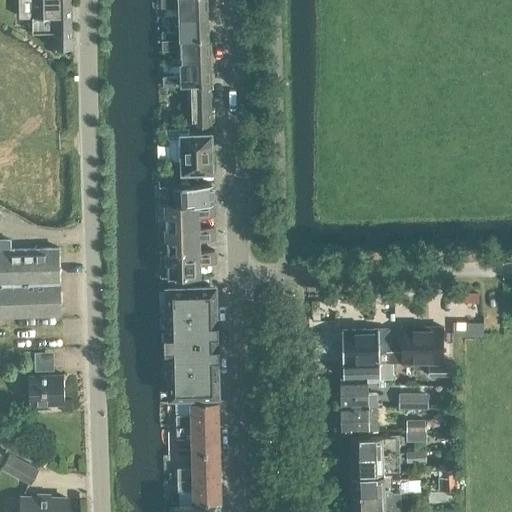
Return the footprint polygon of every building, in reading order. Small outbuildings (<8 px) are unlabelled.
[(73,49),(71,0),(19,0),(20,17),(33,17),(33,32),(55,32),(55,49),(73,49)] [(208,16),(207,0),(162,0),(162,9),(179,8),(179,17),(208,16)] [(162,40),(209,39),(208,16),(179,17),(179,26),(174,26),(174,31),(161,31),(161,39),(162,39),(162,40)] [(210,61),(209,39),(162,40),(163,51),(177,50),(180,53),(181,62),(210,61)] [(165,85),(177,84),(211,83),(210,61),(181,62),(181,76),(165,76),(165,85)] [(212,121),(211,83),(177,84),(177,89),(182,89),(183,122),(196,122),(212,121)] [(190,134),(190,128),(166,129),(167,137),(170,141),(178,140),(179,160),(183,160),(183,172),(213,171),(212,133),(190,134)] [(169,204),(215,202),(214,183),(176,186),(168,186),(169,204)] [(215,202),(169,204),(160,204),(160,206),(163,206),(163,228),(199,227),(199,215),(215,215),(215,202)] [(215,239),(215,227),(199,227),(163,228),(161,228),(161,229),(163,229),(164,251),(200,250),(200,239),(215,239)] [(0,249),(0,315),(61,313),(60,282),(61,282),(60,248),(0,249)] [(216,263),(216,250),(200,250),(164,251),(162,251),(162,253),(164,253),(165,275),(162,275),(162,276),(181,276),(201,276),(200,263),(216,263)] [(217,318),(216,285),(196,286),(167,287),(168,330),(166,330),(166,355),(169,355),(170,397),(220,396),(219,364),(220,364),(218,318),(217,318)] [(485,323),(453,322),(453,334),(484,335),(485,323)] [(444,363),(443,326),(403,326),(403,350),(390,351),(390,362),(393,362),(404,362),(404,363),(444,363)] [(368,363),(390,362),(390,351),(389,328),(366,329),(368,363)] [(345,364),(368,363),(366,329),(343,330),(345,364)] [(35,371),(54,370),(53,352),(35,352),(35,371)] [(394,372),(393,362),(390,362),(368,363),(345,364),(345,380),(369,379),(396,378),(396,372),(394,372)] [(429,376),(451,376),(451,364),(429,364),(429,376)] [(65,401),(64,375),(20,376),(21,386),(30,385),(31,408),(50,407),(50,401),(65,401)] [(369,379),(345,380),(341,380),(342,405),(378,403),(377,393),(369,393),(369,379)] [(400,406),(430,406),(430,391),(400,391),(400,406)] [(193,413),(178,414),(178,426),(220,425),(220,400),(193,401),(193,413)] [(343,431),(378,430),(378,403),(342,405),(343,431)] [(409,439),(427,439),(427,418),(408,418),(409,439)] [(220,425),(178,426),(178,437),(194,437),(194,452),(221,451),(221,449),(220,425)] [(352,454),(400,452),(399,435),(352,436),(352,454)] [(408,461),(427,460),(426,449),(408,450),(408,461)] [(194,455),(179,455),(179,480),(221,479),(221,454),(221,451),(194,452),(194,455)] [(353,471),(401,469),(400,452),(352,454),(353,471)] [(31,483),(39,469),(11,454),(3,468),(31,483)] [(440,489),(454,489),(455,489),(454,471),(445,471),(445,475),(439,475),(440,489)] [(401,476),(401,473),(353,475),(354,492),(402,491),(410,490),(410,476),(401,476)] [(221,479),(179,480),(180,502),(193,502),(222,501),(221,479)] [(430,501),(454,500),(454,489),(440,489),(429,489),(430,501)] [(354,510),(402,508),(402,491),(354,492),(354,510)] [(67,511),(68,498),(22,497),(21,511),(67,511)] [(179,511),(218,511),(218,503),(222,503),(222,501),(193,502),(193,504),(180,504),(179,511)]
